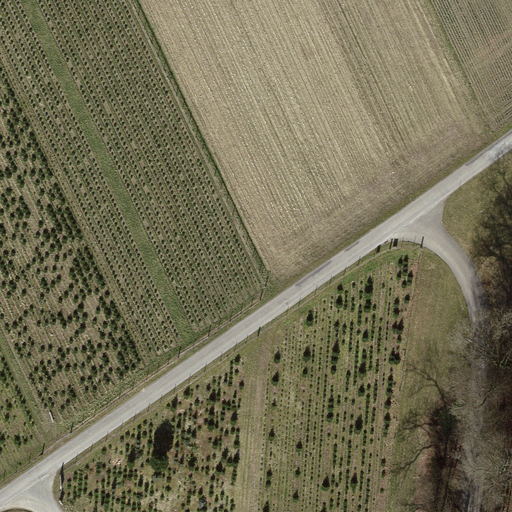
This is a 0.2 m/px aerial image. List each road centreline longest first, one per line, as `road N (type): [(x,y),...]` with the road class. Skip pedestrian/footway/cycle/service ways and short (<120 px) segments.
road 1 (residential): [(511,138),(0,499)]
road 2 (track): [(419,209),(458,251),(483,304),(478,511)]
